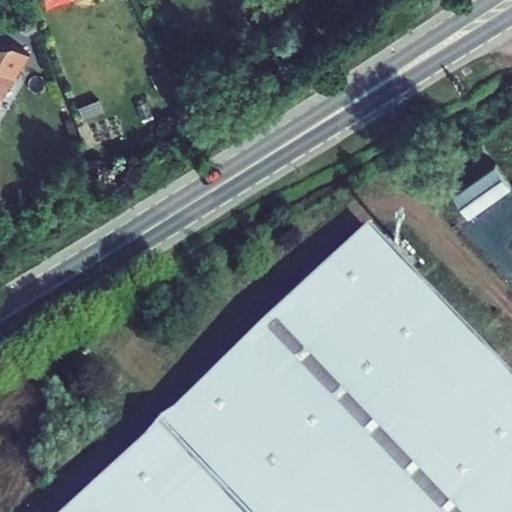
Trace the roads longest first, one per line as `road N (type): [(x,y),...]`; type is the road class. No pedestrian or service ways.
road 1 (track): [(511,312),(403,205),(369,202),(45,511)]
road 2 (secondary): [(103,258),(511,16)]
road 3 (secondary): [(491,0),(103,258)]
road 4 (secondary): [(0,322),(103,258)]
